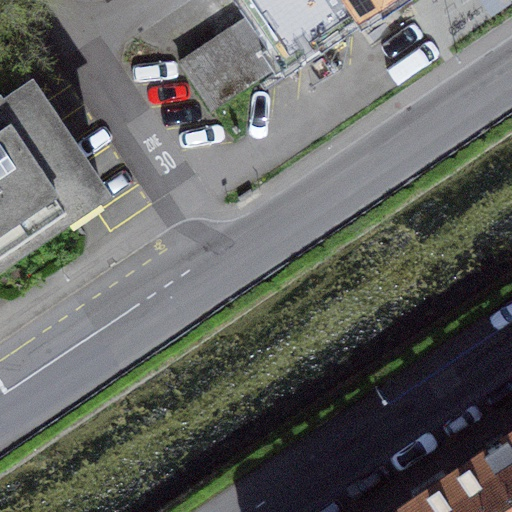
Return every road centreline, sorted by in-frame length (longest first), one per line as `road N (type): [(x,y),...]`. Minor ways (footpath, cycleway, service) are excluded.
road 1 (tertiary): [(511,72),(228,263)]
road 2 (residential): [(263,511),(511,343)]
road 3 (tertiary): [(228,263),(0,400)]
road 4 (residential): [(228,263),(79,44)]
